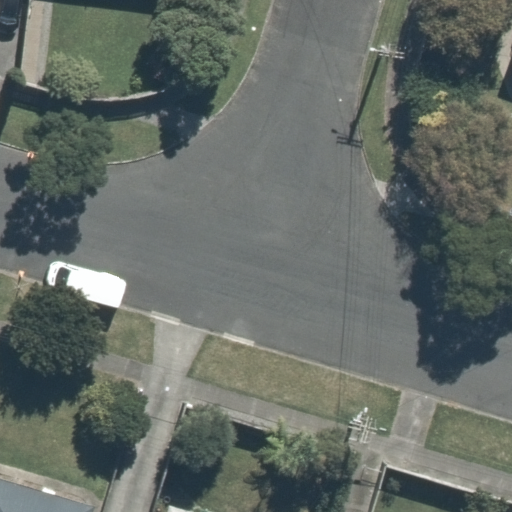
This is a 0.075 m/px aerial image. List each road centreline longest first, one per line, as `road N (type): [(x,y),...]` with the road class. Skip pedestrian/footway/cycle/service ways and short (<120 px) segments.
road 1 (residential): [(246,280),(327,0)]
road 2 (residential): [(511,357),(246,280)]
road 3 (residential): [(246,280),(0,209)]
